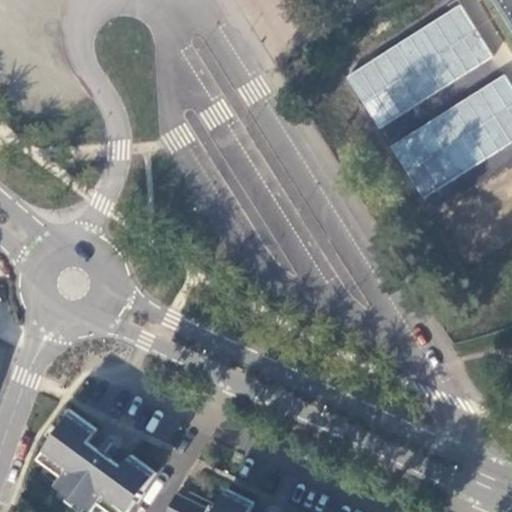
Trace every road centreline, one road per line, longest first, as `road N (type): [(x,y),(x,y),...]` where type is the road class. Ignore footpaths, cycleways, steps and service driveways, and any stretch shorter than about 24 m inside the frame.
road 1 (secondary): [(91,310),(511,506)]
road 2 (secondary): [(511,475),(108,287)]
road 3 (residential): [(57,312),(0,454)]
